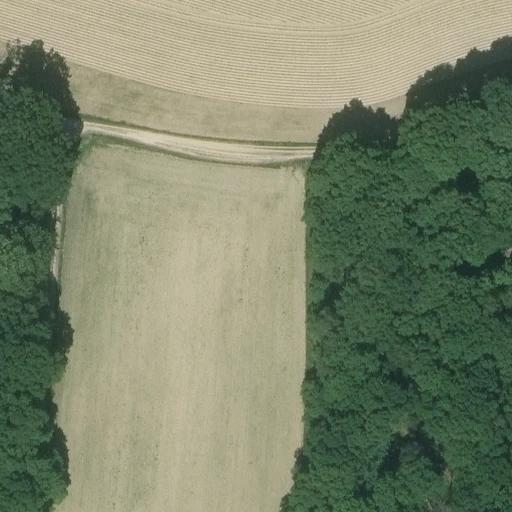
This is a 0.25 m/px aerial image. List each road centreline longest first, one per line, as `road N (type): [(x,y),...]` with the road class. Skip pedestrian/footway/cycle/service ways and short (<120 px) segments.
road 1 (track): [(46,120),(19,511)]
road 2 (track): [(46,120),(202,150),(351,161)]
road 3 (track): [(351,161),(511,157)]
